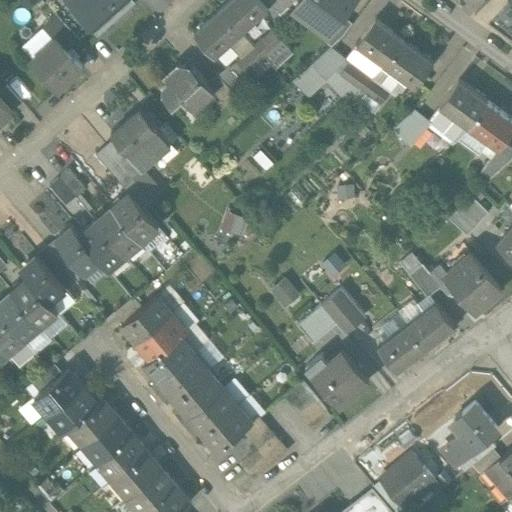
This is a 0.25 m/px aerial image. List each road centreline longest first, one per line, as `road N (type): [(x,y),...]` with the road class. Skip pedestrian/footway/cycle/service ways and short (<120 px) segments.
road 1 (residential): [(240,511),(481,335)]
road 2 (residential): [(193,0),(0,177)]
